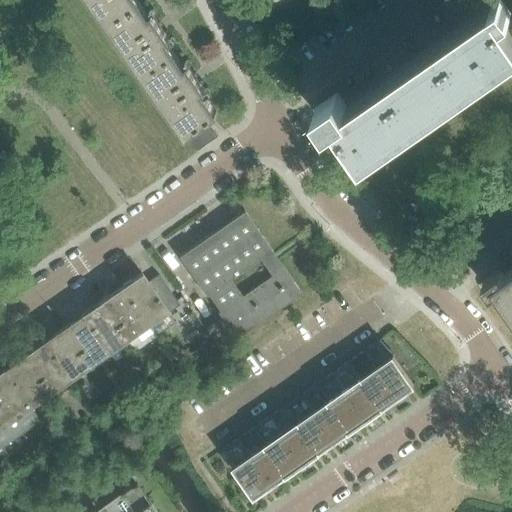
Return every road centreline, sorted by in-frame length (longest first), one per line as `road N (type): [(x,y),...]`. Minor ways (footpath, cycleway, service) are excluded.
road 1 (residential): [(0,322),(280,126)]
road 2 (residential): [(496,368),(437,294),(326,199),(280,126)]
road 3 (residential): [(291,511),(496,368)]
road 4 (residential): [(280,126),(220,0)]
